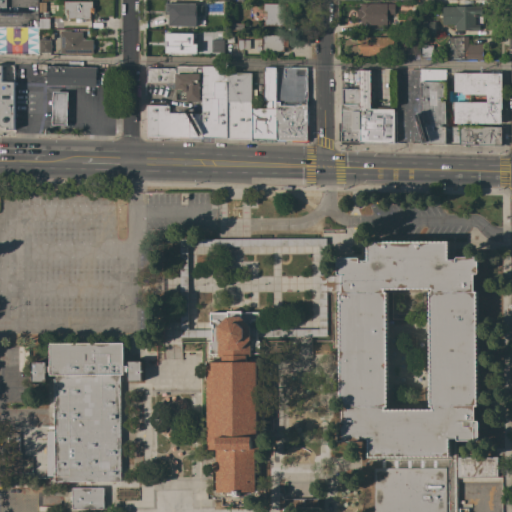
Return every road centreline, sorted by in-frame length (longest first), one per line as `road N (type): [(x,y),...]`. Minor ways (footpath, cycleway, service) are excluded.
road 1 (secondary): [(323,168),(135,160)]
road 2 (secondary): [(511,170),(328,168)]
road 3 (residential): [(323,168),(322,0)]
road 4 (residential): [(128,159),(128,0)]
